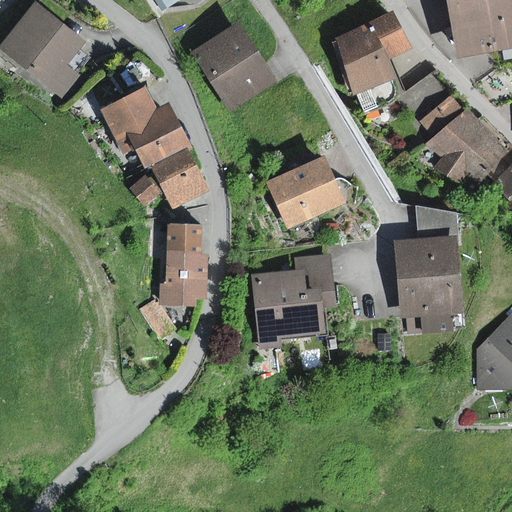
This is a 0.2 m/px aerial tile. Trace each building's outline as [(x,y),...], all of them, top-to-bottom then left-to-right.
[(156,0),(164,11),(181,0),(156,0)] [(511,0),(451,0),(463,61),(511,52),(511,0)] [(38,3),(0,48),(0,49),(63,101),(83,76),(70,66),(88,44),(38,3)] [(398,12),(337,40),(355,97),(358,96),(366,116),(392,104),(398,100),(400,95),(400,88),(397,82),(401,81),(393,61),(417,50),(398,12)] [(243,22),(193,54),(232,114),(282,83),(243,22)] [(429,147),(442,158),(434,168),(460,184),(466,177),(478,188),(511,153),(472,108),(467,112),(438,71),(400,98),(415,122),(412,124),(429,147)] [(150,89),(102,111),(124,158),(138,152),(148,171),(154,168),(193,151),(194,150),(174,106),(160,112),(150,89)] [(193,151),(154,168),(174,212),(213,192),(193,151)] [(511,152),(511,153),(478,188),(509,226),(511,223),(511,152)] [(329,157),(269,183),(290,232),(350,206),(329,157)] [(161,194),(147,176),(130,190),(144,208),(161,194)] [(420,240),(397,243),(403,320),(423,319),(425,335),(456,334),(456,317),(468,316),(459,215),(418,207),(420,240)] [(206,229),(171,227),(169,286),(162,285),(161,305),(161,307),(163,307),(199,309),(199,301),(209,302),(211,257),(205,257),(206,229)] [(295,272),(252,276),(260,352),(284,349),(283,340),(328,335),(325,300),(339,298),(334,254),(294,258),(295,272)] [(161,305),(157,299),(142,310),(163,340),(178,330),(163,307),(161,307),(161,305)] [(511,315),(477,350),(478,391),(511,391),(511,315)]
